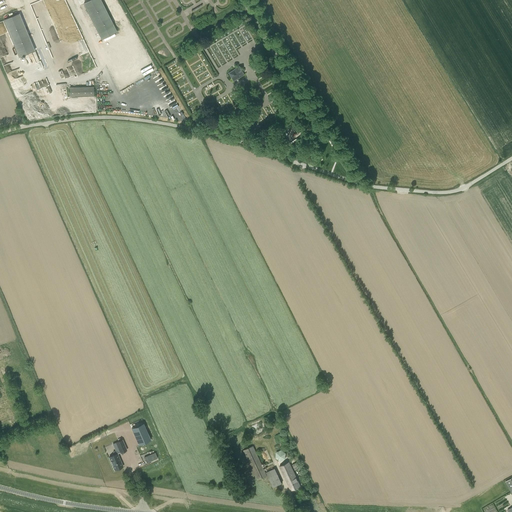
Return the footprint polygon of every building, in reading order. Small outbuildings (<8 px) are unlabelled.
[(101,40),(117,32),(101,0),(90,0),(83,4),(101,40)] [(18,58),(35,51),(19,13),(3,20),(18,58)] [(233,81),(244,75),(238,66),(233,69),(233,70),(228,73),(233,81)] [(69,97),(94,96),(93,87),(69,87),(69,97)] [(143,423),(131,428),(138,445),(150,440),(143,423)] [(120,453),(127,450),(122,440),(116,443),(120,453)] [(257,480),(267,476),(253,446),(243,450),(257,480)] [(278,461),(285,459),(283,450),(274,451),(276,459),(278,458),(278,461)] [(115,470),(123,466),(117,453),(109,457),(115,470)] [(152,459),(150,453),(139,457),(141,463),(152,459)] [(291,490),(300,486),(289,462),(280,466),(291,490)] [(273,487),(282,483),(275,468),(266,472),(273,487)]
